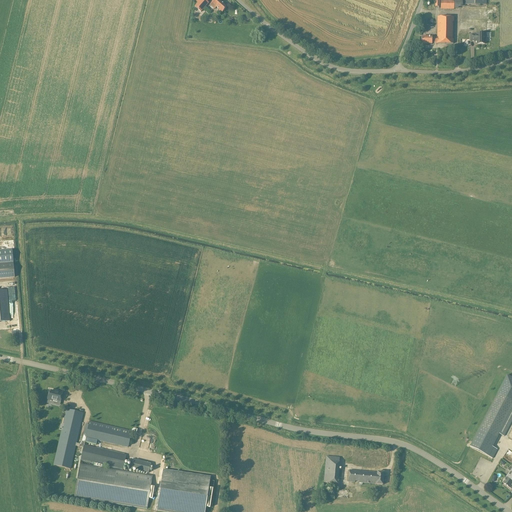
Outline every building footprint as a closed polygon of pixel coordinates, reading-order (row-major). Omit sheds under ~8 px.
[(209,3),(205,0),(200,0),(195,7),(201,12),(209,3)] [(227,7),(218,0),(214,0),(210,5),(215,9),(216,7),(222,12),(227,7)] [(441,9),(462,10),(462,0),(453,0),(454,0),(441,0),(441,9)] [(422,44),(432,44),(432,43),(437,43),(437,44),(454,44),(454,39),(452,39),(453,22),(454,22),(454,17),(438,17),(437,38),(432,38),(432,37),(422,37),(422,44)] [(477,44),(478,44),(485,44),(485,34),(477,34),(477,35),(471,35),(471,41),(477,41),(477,44)] [(12,249),(0,250),(0,263),(13,262),(12,249)] [(0,278),(15,278),(14,263),(0,264),(0,278)] [(0,322),(10,321),(7,290),(0,291),(0,322)] [(511,376),(508,374),(470,446),(493,458),(498,449),(493,446),(499,434),(504,436),(511,420),(511,376)] [(48,399),(61,402),(63,392),(55,390),(54,392),(50,391),(48,399)] [(76,446),(84,448),(84,445),(85,442),(96,445),(97,441),(86,438),(86,437),(128,447),(132,431),(90,421),(87,436),(86,436),(84,435),(82,445),(77,444),(84,413),(83,413),(83,410),(79,409),(78,412),(66,409),(54,465),(71,469),(76,446)] [(142,434),(139,450),(148,451),(150,435),(142,434)] [(84,445),(84,448),(81,460),(123,470),(126,455),(84,445)] [(339,479),(340,462),(339,462),(340,457),(326,456),(324,483),(329,483),(329,484),(338,484),(339,484),(339,479)] [(149,473),(151,464),(134,460),(132,469),(149,473)] [(81,464),(76,497),(147,509),(152,476),(81,464)] [(503,484),(509,488),(511,483),(511,468),(507,476),(508,476),(503,484)] [(165,511),(205,511),(211,477),(163,470),(157,511),(165,511)] [(377,485),(383,485),(384,473),(378,472),(377,473),(350,470),(349,482),(355,482),(355,481),(359,482),(359,483),(377,484),(377,485)]
